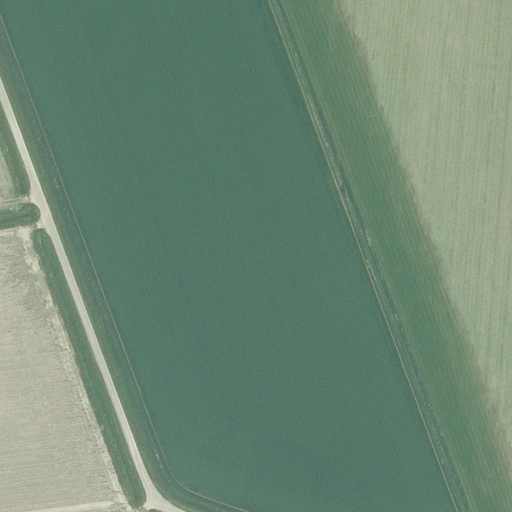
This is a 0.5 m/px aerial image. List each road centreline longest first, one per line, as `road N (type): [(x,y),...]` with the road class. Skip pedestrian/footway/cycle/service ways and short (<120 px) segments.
road 1 (track): [(474,511),(285,0)]
road 2 (unclassified): [(173,511),(143,475),(0,88)]
